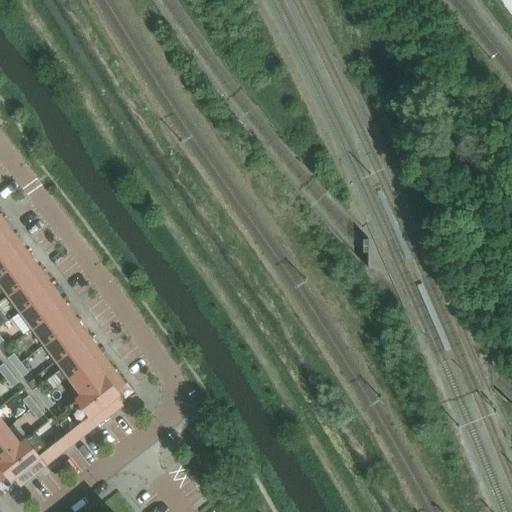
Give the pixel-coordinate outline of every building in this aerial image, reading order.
[(0,250),(17,239),(4,222),(0,225),(0,250)] [(0,276),(29,255),(17,239),(0,250),(0,276)] [(0,282),(9,295),(41,272),(29,255),(0,276),(0,282)] [(21,311),(53,288),(41,272),(9,295),(21,311)] [(33,328),(65,304),(53,288),(21,311),(33,328)] [(45,344),(77,321),(65,304),(33,328),(45,344)] [(57,361),(89,337),(77,321),(45,344),(57,361)] [(69,377),(101,354),(89,337),(57,361),(69,377)] [(21,363),(14,354),(7,359),(15,368),(21,363)] [(81,394),(113,370),(101,354),(69,377),(81,394)] [(11,373),(3,363),(0,366),(0,371),(5,378),(11,373)] [(29,372),(21,363),(15,368),(22,377),(29,372)] [(70,445),(123,404),(116,396),(119,394),(116,390),(124,384),(113,370),(81,394),(66,406),(80,423),(63,437),(70,445)] [(18,382),(11,373),(5,378),(12,387),(18,382)] [(46,395),(39,386),(33,391),(40,400),(46,395)] [(36,405),(29,395),(22,400),(30,410),(36,405)] [(54,404),(46,395),(40,400),(48,409),(54,404)] [(44,414),(36,405),(30,410),(37,419),(44,414)] [(0,459),(35,432),(34,431),(19,443),(8,428),(0,433),(0,459)] [(20,485),(55,457),(70,445),(63,437),(48,448),(35,432),(0,459),(0,481),(0,482),(8,476),(11,480),(13,477),(20,485)]
